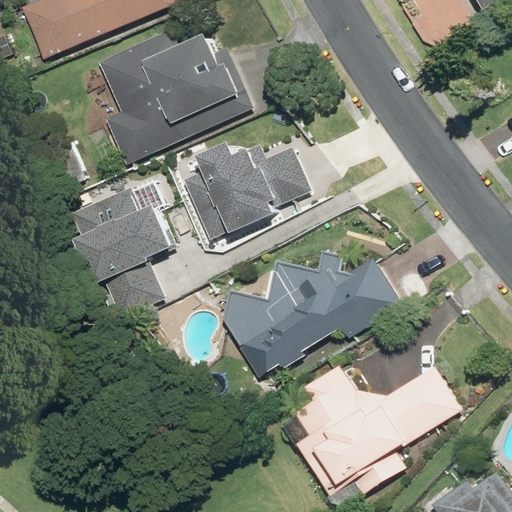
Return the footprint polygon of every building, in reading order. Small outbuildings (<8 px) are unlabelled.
[(59,0),(33,11),(53,63),(211,0),(59,0)] [(173,36),(111,64),(133,113),(117,120),(138,166),(266,109),(240,50),(235,53),(224,29),(179,50),(173,36)] [(208,152),(214,165),(192,175),(216,234),(241,223),(243,227),(290,208),(288,203),(323,188),(302,138),(274,150),(270,140),(246,150),(241,139),(208,152)] [(176,299),(159,263),(196,246),(178,206),(162,214),(149,185),(84,215),(115,283),(132,319),(176,299)] [(242,293),(234,315),(273,381),(355,332),(361,341),(410,311),(383,265),(362,271),(350,249),(330,261),(330,272),(290,264),(281,300),(242,293)] [(357,365),(321,387),(331,404),(297,424),(342,500),(368,484),(375,497),(421,470),(411,454),(475,412),(446,368),(401,397),(372,390),(357,365)] [(511,511),(511,476),(504,466),(449,507),(453,511),(511,511)]
